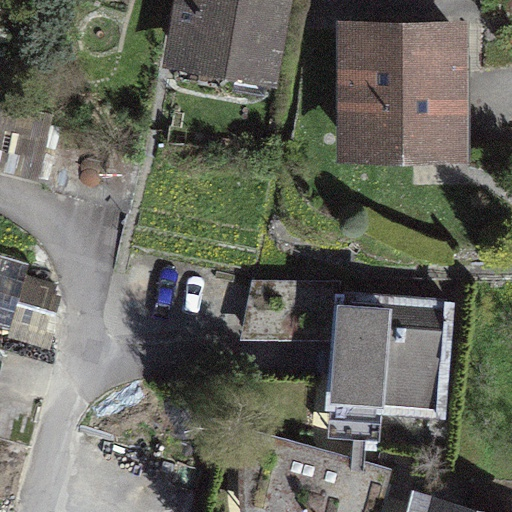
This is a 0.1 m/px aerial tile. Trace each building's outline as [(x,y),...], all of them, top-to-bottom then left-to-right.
[(181,0),(174,45),(234,55),(232,70),(270,77),(282,0),(181,0)] [(349,29),(349,144),(455,144),(455,29),(349,29)] [(0,165),(45,178),(43,187),(129,212),(142,157),(140,151),(55,129),(57,118),(0,101),(0,165)] [(30,262),(0,253),(0,324),(11,327),(30,262)] [(440,409),(448,304),(338,296),(331,401),(381,404),(440,409)] [(381,404),(331,401),(328,436),(378,439),(381,404)] [(372,511),(383,472),(252,437),(249,457),(249,476),(249,496),(250,511),(372,511)] [(511,511),(511,483),(473,479),(466,505),(435,497),(435,493),(415,488),(406,511),(511,511)]
